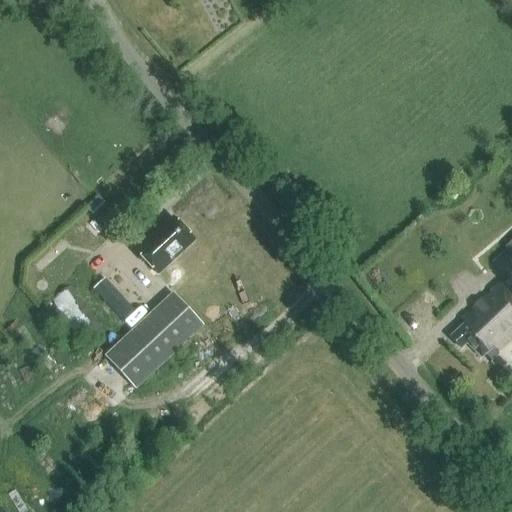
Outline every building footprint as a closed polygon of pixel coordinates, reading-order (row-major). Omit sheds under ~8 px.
[(110,208),(99,197),(86,209),(97,220),(110,208)] [(173,217),(136,252),(158,277),(196,241),(173,217)] [(102,281),(93,290),(105,303),(114,294),(102,281)] [(465,325),(450,339),(461,350),(467,344),(481,358),(485,354),(492,347),(498,353),(499,352),(511,339),(511,297),(499,284),(479,303),(482,306),(477,310),(475,308),(461,321),(465,325)] [(106,325),(68,287),(50,305),(88,342),(106,325)] [(173,294),(105,357),(136,391),(204,328),(173,294)] [(498,356),(491,363),(500,372),(507,365),(498,356)]
